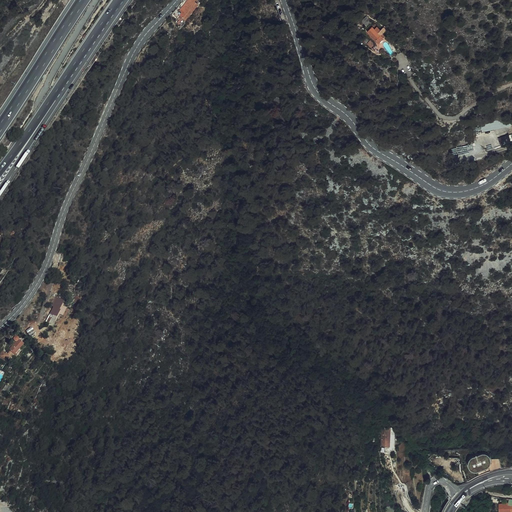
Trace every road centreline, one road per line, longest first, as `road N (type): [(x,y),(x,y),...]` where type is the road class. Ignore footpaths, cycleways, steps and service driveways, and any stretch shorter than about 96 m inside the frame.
road 1 (secondary): [(177,0),(138,44),(45,266),(0,327)]
road 2 (secondary): [(511,163),(485,183),(451,192),(374,148),(314,87),(285,0)]
road 3 (motorway): [(82,0),(0,127)]
road 4 (motorway): [(0,188),(65,77)]
